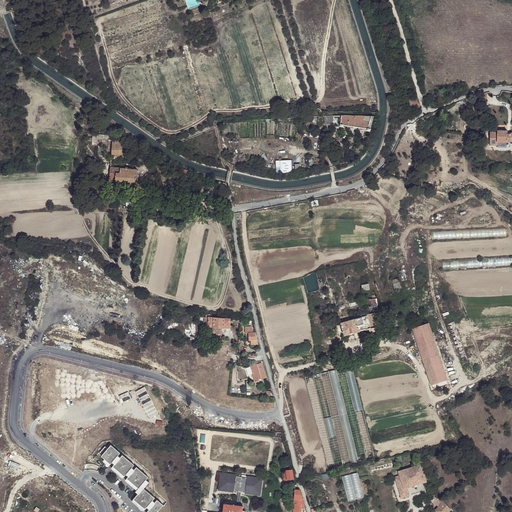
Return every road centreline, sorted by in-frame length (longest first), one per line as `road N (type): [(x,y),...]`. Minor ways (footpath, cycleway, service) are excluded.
road 1 (residential): [(511,90),(472,93),(411,119),(378,168),(355,186),(232,210),(279,412)]
road 2 (residential): [(103,511),(96,496),(14,427),(19,369),(31,352),(50,349),(156,376),(224,412),(279,412)]
road 3 (track): [(279,412),(284,371),(365,347),(404,349),(432,397),(458,385)]
road 4 (track): [(283,374),(254,281),(243,208)]
